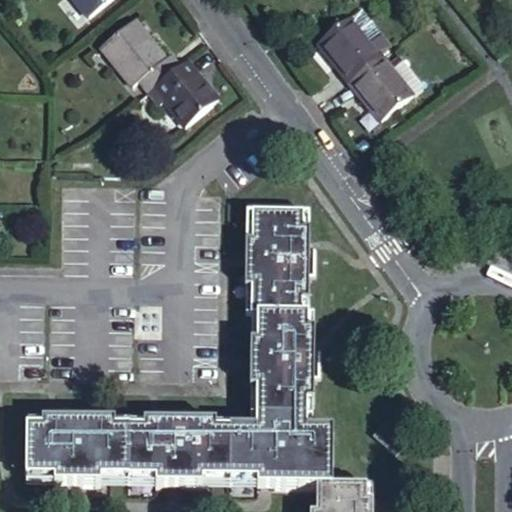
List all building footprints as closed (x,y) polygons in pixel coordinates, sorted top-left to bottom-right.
[(70,0),(84,16),(105,0),(70,0)] [(348,13),(315,40),(347,80),(391,44),(360,6),(350,14),(348,13)] [(133,85),(143,97),(177,69),(169,58),(160,64),(129,24),(95,52),(127,90),(133,85)] [(347,80),(374,115),(410,89),(410,88),(420,80),(391,44),(347,80)] [(143,97),(152,108),(162,100),(185,128),(218,102),(195,74),(187,81),(177,69),(143,97)] [(303,494),(329,492),(328,432),(304,432),(304,403),(316,403),(315,334),(306,334),(307,316),(297,315),(296,301),(306,299),(305,232),(298,232),(298,212),(250,213),(250,240),(240,240),(239,288),(247,288),(246,316),(252,316),(251,343),(246,343),(245,393),(249,393),(249,434),(202,435),(201,427),(130,425),(129,433),(103,434),(102,427),(33,425),(32,433),(17,433),(17,480),(47,481),(47,490),(91,491),(92,483),(149,483),(150,493),(201,491),(200,483),(247,484),(248,493),(303,494)] [(104,377),(133,378),(135,338),(106,336),(104,377)] [(54,362),(53,376),(79,378),(80,363),(54,362)] [(385,457),(398,442),(376,423),(363,439),(385,457)] [(329,492),(303,494),(302,511),(372,511),(373,507),(367,507),(366,493),(329,492)]
